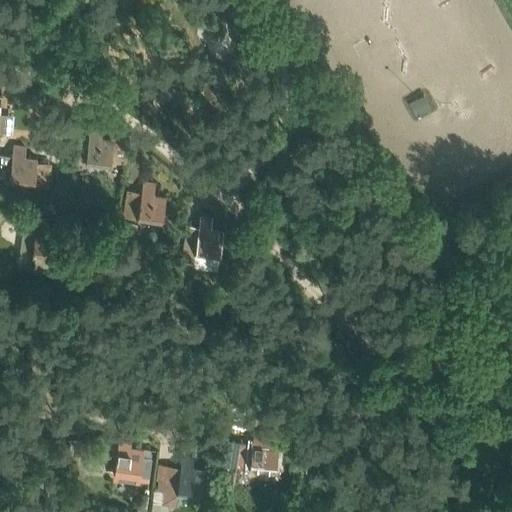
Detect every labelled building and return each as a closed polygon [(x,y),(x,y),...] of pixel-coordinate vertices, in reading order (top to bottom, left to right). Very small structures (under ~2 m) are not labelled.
[(73,42),(70,68),(83,69),(86,43),(73,42)] [(85,162),(110,165),(113,137),(101,136),(102,127),(90,126),(85,162)] [(0,179),(34,183),(37,156),(24,155),(25,146),(13,145),(12,153),(0,151),(0,179)] [(166,194),(153,192),(155,183),(143,181),(137,217),(162,221),(166,194)] [(183,247),(181,259),(194,261),(193,265),(217,269),(223,229),(211,227),(212,218),(200,216),(195,249),(183,247)] [(49,218),(37,217),(31,269),(55,272),(60,228),(48,227),(49,218)] [(249,466),(274,469),(277,442),(265,440),(266,432),(254,431),(249,466)] [(114,470),(114,474),(138,478),(139,473),(149,475),(152,456),(142,454),(142,452),(143,446),(130,445),(131,436),(119,435),(117,453),(114,470)] [(205,468),(192,466),(193,458),(181,456),(177,492),(201,495),(205,468)] [(20,511),(33,511),(34,504),(22,502),(20,511)] [(137,502),(136,510),(146,511),(147,503),(142,503),(137,502)]
